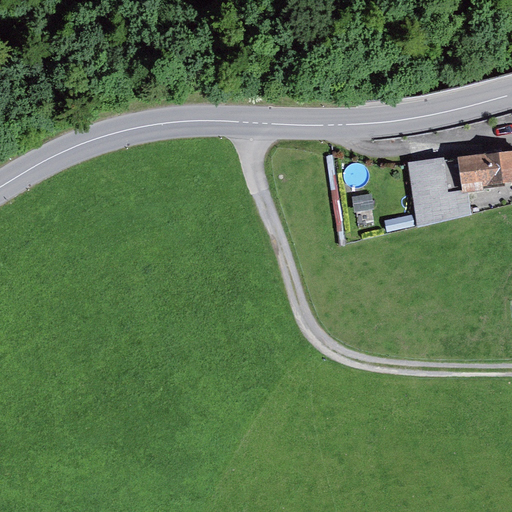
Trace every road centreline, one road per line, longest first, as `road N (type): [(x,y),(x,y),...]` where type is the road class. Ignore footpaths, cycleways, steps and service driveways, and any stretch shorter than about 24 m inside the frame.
road 1 (tertiary): [(0,187),(80,144),(130,129),(195,121),(366,124),(511,95)]
road 2 (track): [(242,122),(298,305),(326,346),(402,367),(511,370)]
